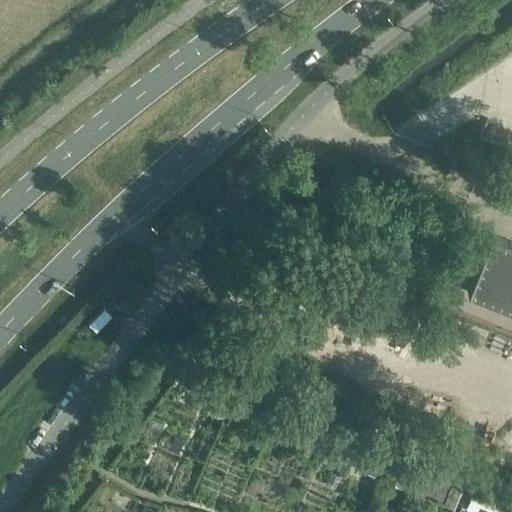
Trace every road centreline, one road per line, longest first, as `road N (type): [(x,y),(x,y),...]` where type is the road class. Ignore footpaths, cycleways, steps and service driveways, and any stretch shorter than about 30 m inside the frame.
road 1 (unclassified): [(0,511),(310,108)]
road 2 (primary): [(0,329),(234,106),(372,0)]
road 3 (primary): [(271,0),(95,127),(0,219)]
